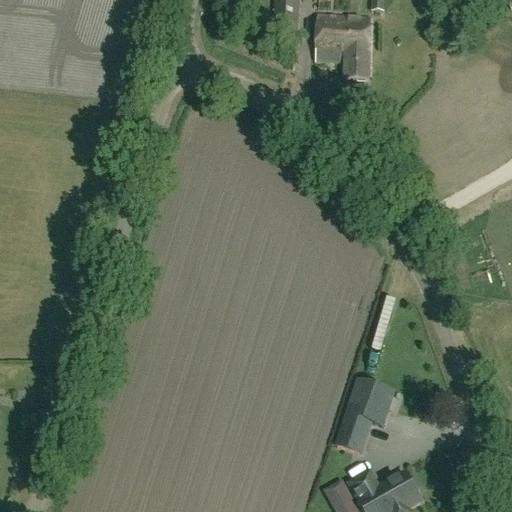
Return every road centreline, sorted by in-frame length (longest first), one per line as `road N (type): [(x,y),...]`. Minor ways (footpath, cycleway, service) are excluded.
road 1 (unclassified): [(511,511),(429,282),(404,234),(300,113),(178,61)]
road 2 (unclassified): [(178,61),(77,453),(52,511)]
